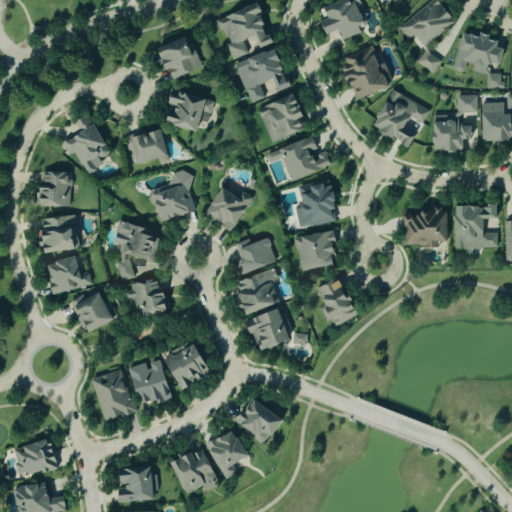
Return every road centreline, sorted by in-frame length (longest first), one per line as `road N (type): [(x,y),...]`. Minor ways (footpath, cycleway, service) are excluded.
road 1 (residential): [(129,93),(65,97),(23,145),(13,184),(13,247),(38,341)]
road 2 (residential): [(299,0),(299,39),(340,131),(378,166),(435,181),(511,178)]
road 3 (residential): [(88,457),(146,442),(230,389),(231,357),(198,260)]
road 4 (tertiary): [(178,0),(68,35),(0,88)]
road 5 (residential): [(73,376),(74,356),(59,340),(38,341),(25,354),(24,374),(37,389),(59,390),(73,376)]
road 6 (residential): [(59,390),(88,457),(95,511)]
road 7 (residential): [(234,374),(276,379),(351,408)]
